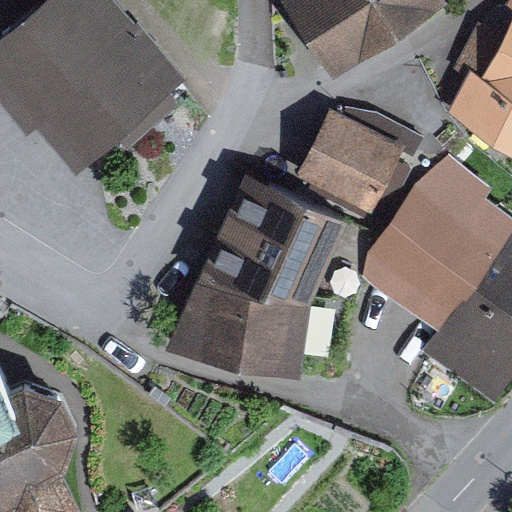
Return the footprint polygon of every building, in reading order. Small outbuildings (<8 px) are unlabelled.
[(172,75),(105,0),(11,0),(0,10),(0,68),(79,157),(172,75)] [(278,0),(319,68),(434,0),(278,0)] [(511,137),(511,0),(446,89),(511,137)] [(308,157),(388,177),(406,106),(327,85),(308,157)] [(497,359),(511,341),(511,221),(437,162),(364,254),(497,359)] [(282,378),(322,227),(229,203),(190,354),(282,378)] [(0,511),(54,511),(70,505),(12,384),(0,390),(0,511)]
